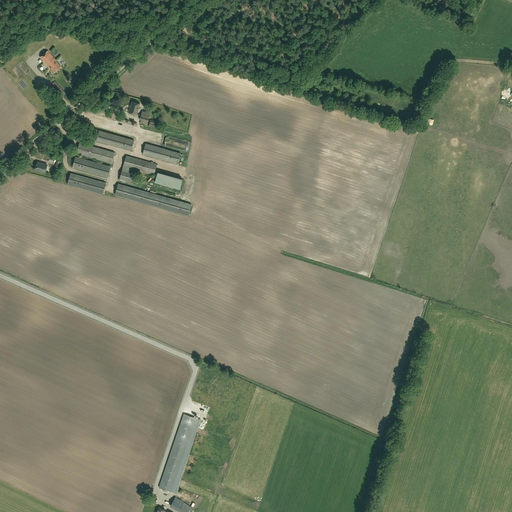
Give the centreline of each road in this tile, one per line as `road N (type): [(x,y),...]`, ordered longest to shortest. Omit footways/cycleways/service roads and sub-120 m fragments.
road 1 (track): [(511,65),(449,62),(418,97),(151,39),(126,25),(21,23),(0,41)]
road 2 (unclassified): [(0,172),(196,0)]
